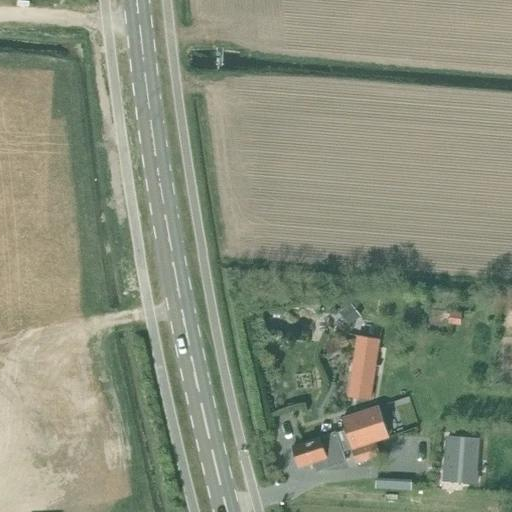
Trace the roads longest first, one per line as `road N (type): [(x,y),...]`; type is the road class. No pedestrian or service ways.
road 1 (secondary): [(231,511),(164,181),(142,0)]
road 2 (track): [(0,15),(145,23)]
